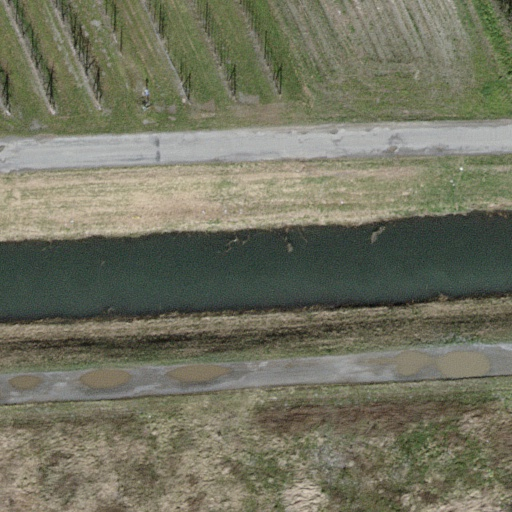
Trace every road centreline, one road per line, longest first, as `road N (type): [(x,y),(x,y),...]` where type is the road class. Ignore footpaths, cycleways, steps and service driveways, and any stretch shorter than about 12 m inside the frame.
road 1 (track): [(511,365),(0,394)]
road 2 (track): [(511,139),(0,159)]
